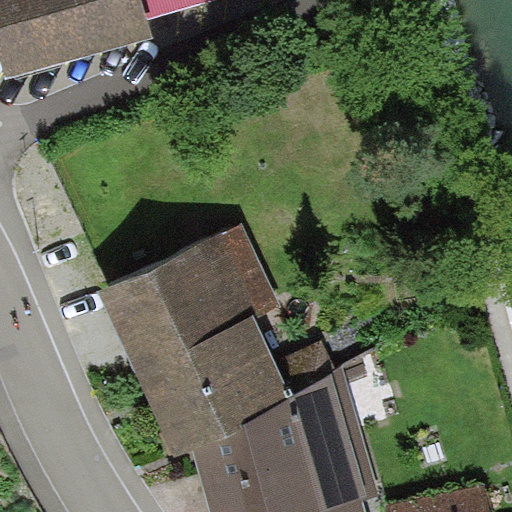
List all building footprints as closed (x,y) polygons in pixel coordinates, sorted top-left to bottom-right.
[(0,0),(0,58),(7,83),(154,41),(147,18),(141,0),(0,0)] [(141,0),(147,18),(207,0),(141,0)] [(99,295),(139,384),(253,318),(256,324),(279,307),(242,227),(99,295)] [(173,455),(176,463),(195,453),(296,401),(256,324),(253,318),(139,384),(173,455)] [(205,494),(209,511),(330,511),(362,503),(380,496),(344,369),(296,401),(195,453),(205,494)] [(490,511),(485,487),(388,509),(389,511),(490,511)] [(364,511),(362,503),(330,511),(364,511)]
